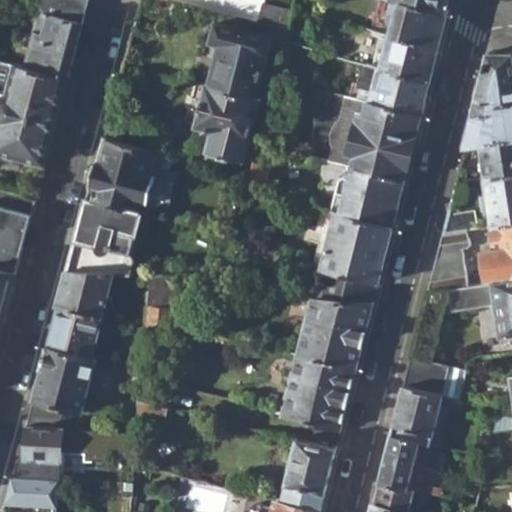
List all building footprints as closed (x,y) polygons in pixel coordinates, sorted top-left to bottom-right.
[(12,0),(43,8),(44,0),(12,0)] [(44,0),(43,8),(85,18),(89,0),(44,0)] [(400,0),(399,0),(390,34),(440,47),(449,13),(400,0)] [(400,0),(449,13),(452,0),(400,0)] [(256,22),(288,28),(293,9),(262,2),(256,22)] [(43,8),(27,66),(68,77),(85,18),(43,8)] [(219,44),(210,86),(260,99),(265,77),(261,77),(271,36),(217,22),(211,41),(219,44)] [(390,34),(382,67),(431,81),(440,47),(390,34)] [(511,52),(489,52),(476,103),(499,101),(501,105),(511,104),(511,52)] [(372,94),(370,101),(422,114),(431,81),(382,67),(368,63),(361,84),(369,87),(368,92),(372,94)] [(17,64),(8,95),(10,95),(60,109),(68,77),(27,66),(17,64)] [(242,160),(260,99),(210,86),(207,85),(190,147),(204,150),(202,162),(218,166),(219,155),(242,160)] [(352,166),(406,179),(422,114),(370,101),(368,100),(346,94),(342,108),(354,111),(355,109),(361,110),(351,151),(358,153),(354,158),(352,166)] [(0,151),(45,163),(60,109),(10,95),(8,95),(5,95),(0,97),(0,118),(3,121),(0,130),(0,151)] [(465,145),(481,143),(511,138),(511,104),(501,105),(499,101),(476,103),(465,145)] [(109,120),(104,136),(150,148),(153,132),(109,120)] [(104,136),(88,197),(140,211),(153,215),(158,202),(164,202),(171,177),(164,175),(170,153),(150,148),(104,136)] [(511,138),(481,143),(486,178),(511,174),(511,138)] [(331,210),(336,211),(394,226),(406,179),(352,166),(348,164),(346,172),(351,173),(350,176),(341,176),(331,210)] [(488,210),(490,226),(511,222),(511,174),(486,178),(483,178),(486,195),(483,196),(486,210),(488,210)] [(37,196),(0,186),(0,269),(17,274),(37,196)] [(88,197),(69,269),(114,272),(130,272),(133,257),(129,251),(140,211),(88,197)] [(321,268),(326,269),(378,282),(394,226),(336,211),(321,268)] [(447,216),(443,233),(466,230),(475,228),(473,212),(447,216)] [(483,252),(487,283),(511,279),(511,222),(490,226),(494,250),(483,252)] [(468,242),(466,230),(443,233),(438,251),(463,248),(468,242)] [(0,332),(17,274),(0,269),(0,332)] [(69,269),(60,304),(102,315),(108,317),(112,300),(108,292),(114,272),(69,269)] [(314,297),(299,353),(358,368),(378,282),(326,269),(318,299),(314,297)] [(147,319),(171,322),(175,275),(150,274),(147,319)] [(511,279),(487,283),(448,289),(452,312),(495,305),(500,336),(511,333),(511,279)] [(60,304),(48,346),(91,358),(102,315),(60,304)] [(48,346),(26,426),(60,428),(65,408),(81,412),(96,359),(91,358),(48,346)] [(342,427),(358,368),(299,353),(283,412),(342,427)] [(431,391),(439,393),(443,395),(461,399),(466,371),(412,356),(404,384),(431,391)] [(404,384),(391,433),(431,443),(443,395),(439,393),(431,391),(404,384)] [(138,420),(164,426),(169,407),(140,400),(138,420)] [(26,426),(22,475),(61,478),(64,428),(60,428),(26,426)] [(391,433),(379,480),(413,488),(441,495),(445,486),(433,483),(438,467),(425,465),(431,443),(391,433)] [(289,483),(285,500),(322,509),(337,448),(297,438),(286,482),(289,483)] [(22,475),(13,475),(3,509),(33,510),(33,511),(56,511),(61,478),(22,475)] [(379,480),(373,504),(409,511),(413,488),(379,480)] [(276,498),(272,511),(320,511),(322,509),(285,500),(276,498)]
